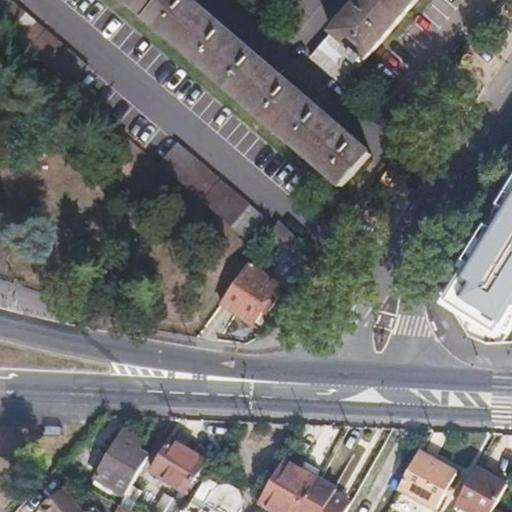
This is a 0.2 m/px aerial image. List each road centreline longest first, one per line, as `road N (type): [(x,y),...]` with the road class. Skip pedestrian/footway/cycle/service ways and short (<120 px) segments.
road 1 (secondary): [(316,368),(169,357),(0,324)]
road 2 (secondary): [(0,385),(318,403)]
road 3 (residential): [(511,90),(415,224)]
